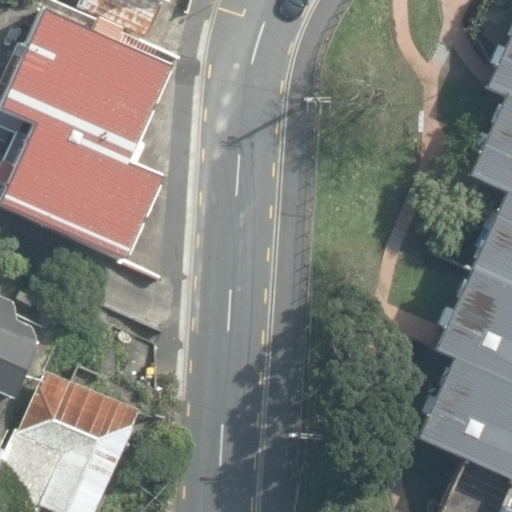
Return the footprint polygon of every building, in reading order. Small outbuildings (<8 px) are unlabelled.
[(76,0),(147,33),(162,0),(76,0)] [(0,192),(0,205),(120,260),(158,175),(122,159),(166,61),(41,5),(0,95),(0,116),(29,129),(0,192)] [(511,23),(507,34),(511,36),(506,45),(499,42),(493,55),(490,62),(494,64),(497,66),(488,86),(506,94),(489,132),(482,129),(473,149),(478,151),(480,152),(470,174),(507,191),(498,211),(495,210),(493,209),(485,225),(490,227),(485,238),(482,237),(474,255),(477,255),(471,268),(468,275),(464,273),(455,295),(459,296),(455,307),(447,303),(438,323),(442,325),(445,326),(436,347),(454,356),(437,394),(433,392),(430,391),(422,407),(421,411),(426,413),(415,437),(466,461),(511,481),(511,23)] [(0,387),(7,390),(35,325),(6,312),(10,303),(0,299),(0,387)] [(0,450),(0,511),(32,511),(34,510),(38,511),(51,511),(55,504),(72,511),(86,511),(127,418),(125,417),(132,401),(43,363),(16,426),(11,424),(0,450)] [(511,511),(511,506),(504,503),(500,511),(511,511)]
